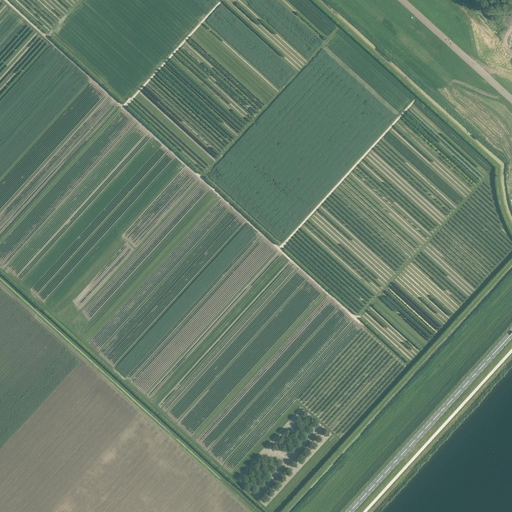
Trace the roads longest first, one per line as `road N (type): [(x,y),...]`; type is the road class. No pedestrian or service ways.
road 1 (track): [(4,0),(356,319)]
road 2 (secondary): [(349,511),(511,333)]
road 3 (track): [(414,101),(279,249)]
road 4 (unclassified): [(511,100),(401,0)]
road 5 (track): [(222,0),(123,108)]
